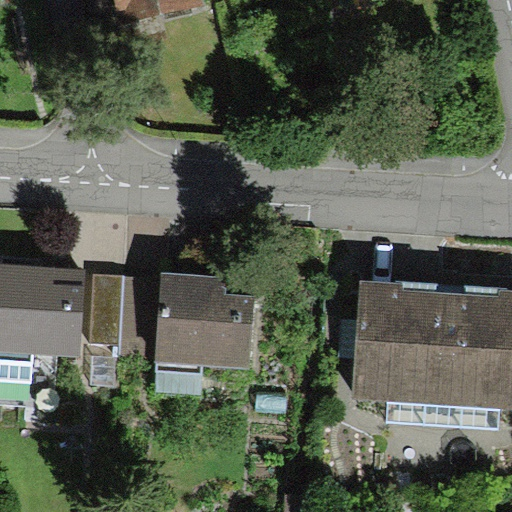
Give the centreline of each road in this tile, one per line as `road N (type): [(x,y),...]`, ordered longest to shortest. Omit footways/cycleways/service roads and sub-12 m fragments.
road 1 (residential): [(511,205),(84,183)]
road 2 (residential): [(61,0),(90,135),(84,183)]
